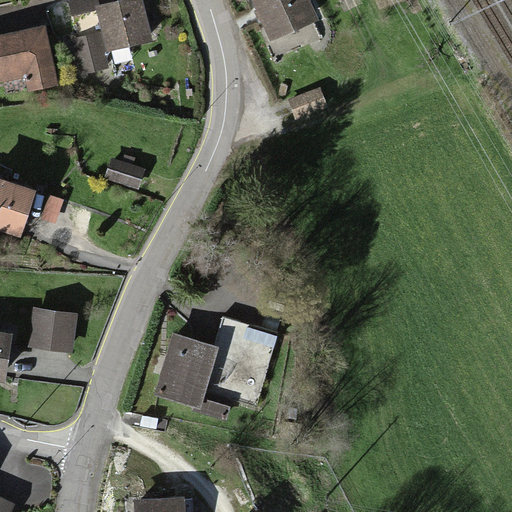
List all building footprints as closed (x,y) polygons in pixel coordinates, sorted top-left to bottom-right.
[(145,0),(101,0),(105,38),(149,34),(145,0)] [(312,0),(264,0),(277,30),(318,13),(312,0)] [(47,24),(0,32),(0,75),(28,71),(30,86),(57,81),(47,24)] [(101,34),(79,36),(82,67),(104,64),(101,34)] [(119,155),(112,174),(141,185),(148,166),(119,155)] [(0,169),(0,222),(24,231),(41,183),(0,169)] [(36,303),(31,339),(72,345),(77,309),(36,303)] [(12,328),(0,326),(0,372),(7,373),(12,328)] [(175,328),(160,381),(187,389),(183,401),(223,412),(226,403),(208,398),(224,341),(175,328)] [(185,511),(185,494),(139,497),(139,511),(185,511)] [(0,511),(6,511),(12,502),(0,495),(0,511)]
